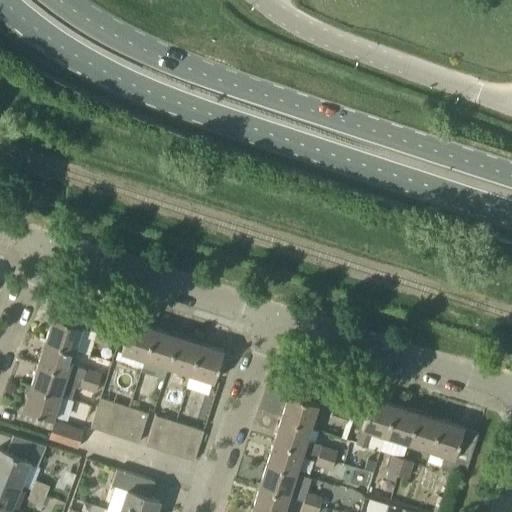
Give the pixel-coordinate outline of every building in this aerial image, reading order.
[(46,340),(75,349),(82,327),(91,330),(96,315),(61,303),(56,318),(53,316),(46,340)] [(145,359),(155,328),(131,320),(121,351),(145,359)] [(167,366),(177,335),(155,328),(145,359),(167,366)] [(97,331),(95,340),(111,345),(114,336),(97,331)] [(190,373),(200,342),(177,335),(167,366),(190,373)] [(68,372),(75,349),(46,340),(38,363),(68,372)] [(200,342),(190,373),(214,381),(224,350),(200,342)] [(68,372),(38,363),(31,386),(60,395),(68,397),(72,398),(76,385),(95,392),(98,382),(83,377),(68,372)] [(83,377),(98,382),(102,374),(86,368),(83,377)] [(60,395),(31,386),(23,409),(53,419),(54,415),(61,417),(66,415),(70,402),(68,397),(60,395)] [(282,416),(311,426),(318,403),(289,394),(282,416)] [(100,397),(91,427),(103,431),(112,401),(100,397)] [(385,435),(395,404),(372,397),(357,443),(367,447),(372,431),(385,435)] [(115,434),(124,405),(112,401),(103,431),(115,434)] [(408,442),(418,412),(395,404),(385,435),(408,442)] [(127,438),(136,409),(124,405),(115,434),(127,438)] [(330,417),(346,422),(349,413),(333,408),(330,417)] [(127,438),(139,442),(148,413),(136,409),(127,438)] [(431,450),(441,419),(418,412),(408,442),(431,450)] [(159,448),(168,419),(156,415),(147,445),(159,448)] [(311,426),(282,416),(274,440),(304,449),(311,426)] [(171,452),(180,423),(168,419),(159,448),(171,452)] [(441,419),(431,450),(445,454),(441,464),(465,472),(468,462),(454,457),(464,426),(441,419)] [(83,431),(55,422),(50,438),(78,448),(83,431)] [(183,456),(192,427),(180,423),(171,452),(183,456)] [(183,456),(195,460),(204,430),(192,427),(183,456)] [(40,464),(46,445),(13,434),(7,450),(0,447),(0,475),(20,484),(30,460),(40,464)] [(304,449),(274,440),(267,463),(296,472),(304,449)] [(319,454),(335,459),(337,451),(321,446),(319,454)] [(335,459),(319,454),(316,464),(332,469),(335,459)] [(399,474),(404,457),(392,454),(387,471),(399,474)] [(404,457),(399,474),(409,476),(413,459),(404,457)] [(289,495),(296,472),(267,463),(260,486),(289,495)] [(150,496),(155,481),(117,468),(111,485),(127,491),(120,511),(157,511),(156,511),(160,500),(150,496)] [(0,502),(11,507),(20,484),(0,475),(0,502)] [(32,488),(46,494),(50,485),(35,479),(32,488)] [(261,511),(283,511),(289,495),(260,486),(252,509),(261,511)] [(42,503),(46,494),(32,488),(28,498),(42,503)] [(304,500),(320,505),(323,496),(307,491),(304,500)] [(369,499),(365,511),(384,511),(387,504),(369,499)] [(320,506),(320,505),(304,500),(301,509),(309,511),(317,511),(318,511),(321,511),(326,511),(327,508),(320,506)] [(0,511),(8,511),(11,507),(0,502),(0,511)]
